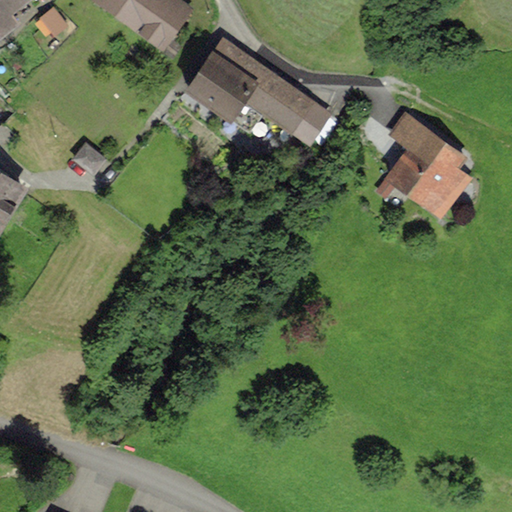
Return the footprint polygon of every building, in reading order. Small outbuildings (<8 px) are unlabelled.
[(0,0),(0,35),(21,20),(12,8),(22,0),(0,0)] [(190,6),(181,0),(99,0),(162,44),(190,6)] [(53,6),(41,15),(55,35),(67,26),(53,6)] [(331,111),(223,35),(188,84),(233,116),(245,98),(309,143),(331,111)] [(464,151),(404,106),(386,129),(405,143),(383,172),(441,217),(471,178),(454,164),(464,151)] [(21,107),(0,123),(0,135),(7,144),(33,123),(21,107)] [(86,142),(74,156),(94,172),(106,157),(86,142)] [(0,220),(23,180),(0,166),(0,220)]
